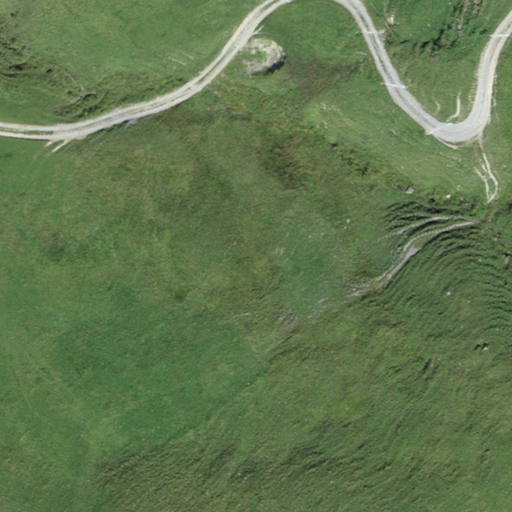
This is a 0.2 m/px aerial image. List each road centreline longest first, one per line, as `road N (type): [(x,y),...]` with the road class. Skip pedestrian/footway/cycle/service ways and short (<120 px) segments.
road 1 (track): [(0,129),(66,132),(164,103),(217,67),(252,20),(279,0)]
road 2 (track): [(350,0),(396,90),(425,122),(463,134),(477,126),(484,101)]
